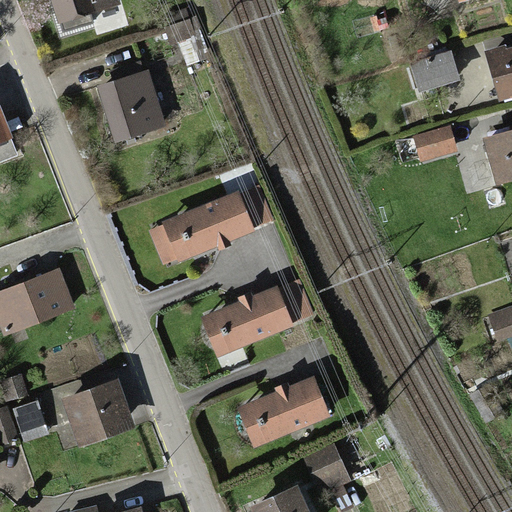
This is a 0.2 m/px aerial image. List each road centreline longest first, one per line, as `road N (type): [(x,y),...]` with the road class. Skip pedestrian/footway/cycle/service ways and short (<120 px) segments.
road 1 (tertiary): [(206,511),(1,0)]
road 2 (unknown): [(310,321),(156,386)]
